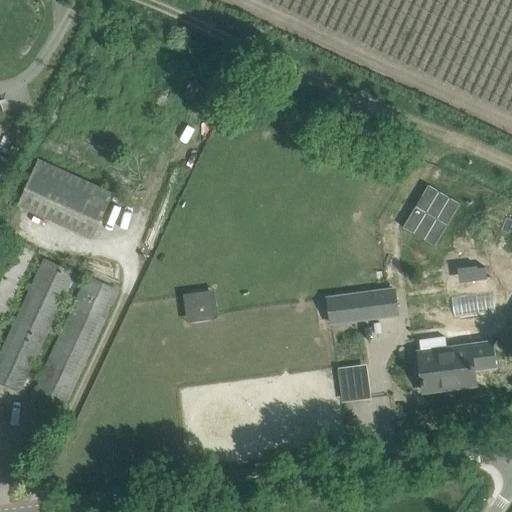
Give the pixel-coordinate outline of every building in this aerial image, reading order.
[(113,192),(65,170),(39,158),(18,205),(91,238),(113,192)] [(429,185),(404,227),(435,246),(460,204),(429,185)] [(4,238),(0,246),(0,321),(34,252),(4,238)] [(461,281),(488,278),(487,266),(475,268),(474,257),(461,259),(462,269),(459,269),(461,281)] [(45,260),(0,355),(0,382),(18,391),(74,273),(45,260)] [(88,277),(32,397),(60,410),(118,291),(88,277)] [(330,298),(334,322),(396,314),(393,289),(330,298)] [(215,290),(184,294),(188,322),(219,318),(215,290)] [(416,370),(416,372),(416,374),(417,377),(418,379),(419,381),(423,381),(424,392),(444,389),(445,385),(455,384),(456,388),(476,385),(472,355),(471,345),(447,349),(445,336),(419,340),(421,352),(419,352),(421,364),(417,365),(416,367),(416,370)] [(363,363),(336,367),(341,402),(368,398),(363,363)]
